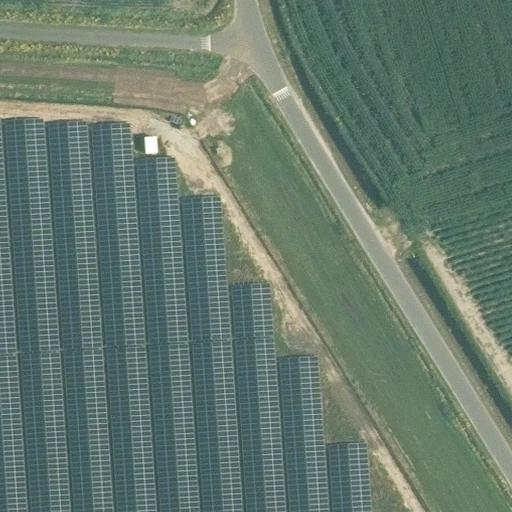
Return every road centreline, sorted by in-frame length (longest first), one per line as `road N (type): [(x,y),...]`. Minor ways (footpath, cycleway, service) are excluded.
road 1 (unclassified): [(511,471),(254,39)]
road 2 (unclassified): [(254,39),(226,45),(0,32)]
